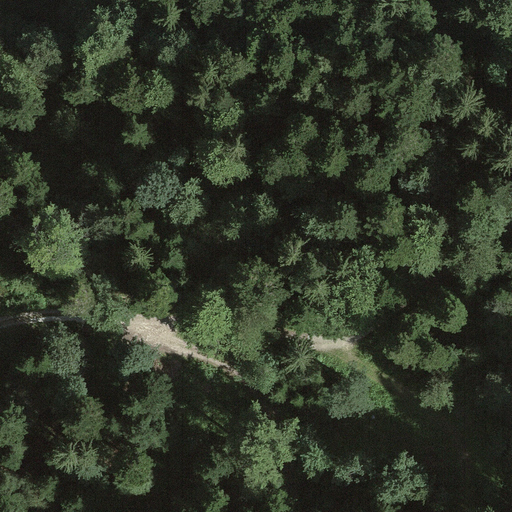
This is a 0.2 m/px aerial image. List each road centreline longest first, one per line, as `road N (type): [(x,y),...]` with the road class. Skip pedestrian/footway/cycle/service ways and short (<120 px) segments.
road 1 (track): [(0,327),(58,317),(156,320),(324,345),(445,276),(511,274)]
road 2 (track): [(324,345),(413,397),(460,442),(467,511)]
